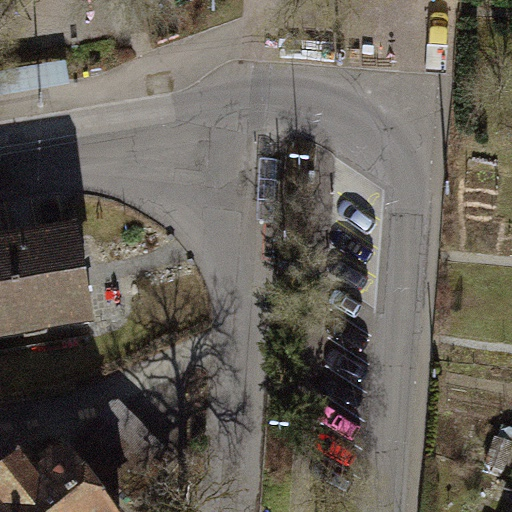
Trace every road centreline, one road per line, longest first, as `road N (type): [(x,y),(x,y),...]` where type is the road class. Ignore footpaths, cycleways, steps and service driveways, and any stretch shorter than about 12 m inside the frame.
road 1 (residential): [(384,511),(415,158),(399,127),(370,105),(334,99),(293,100),(200,140)]
road 2 (residential): [(200,140),(231,223),(241,312),(229,511)]
road 3 (residential): [(200,140),(0,175)]
road 4 (unknown): [(415,158),(439,0)]
